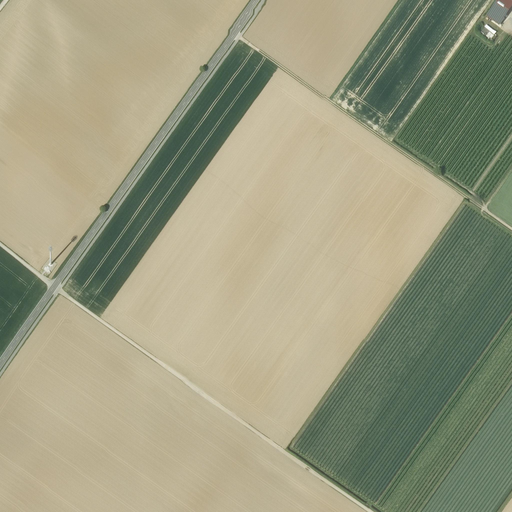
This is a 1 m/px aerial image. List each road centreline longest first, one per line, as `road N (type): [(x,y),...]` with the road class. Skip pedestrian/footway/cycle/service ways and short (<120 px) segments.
road 1 (tertiary): [(255,0),(0,362)]
road 2 (track): [(370,511),(53,285)]
road 3 (track): [(482,207),(233,30)]
